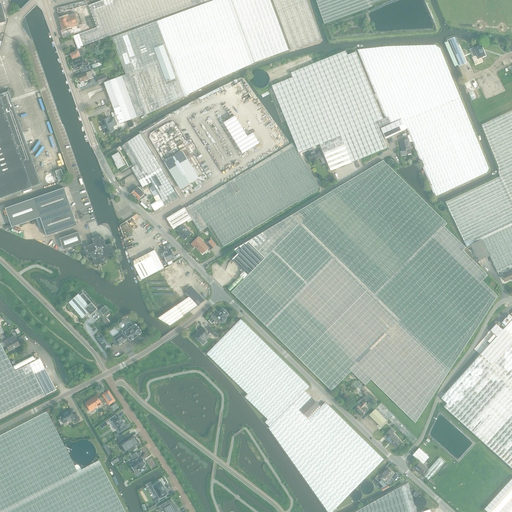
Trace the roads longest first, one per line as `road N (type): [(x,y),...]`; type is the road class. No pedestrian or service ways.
road 1 (unclassified): [(221,291),(114,183),(44,0)]
road 2 (unclassified): [(399,462),(221,291)]
road 3 (unclassified): [(399,462),(492,312),(511,299)]
road 4 (unclassified): [(76,177),(27,41),(14,26),(34,0)]
road 5 (residential): [(106,374),(193,511)]
road 6 (unclassified): [(106,374),(161,342),(221,291)]
